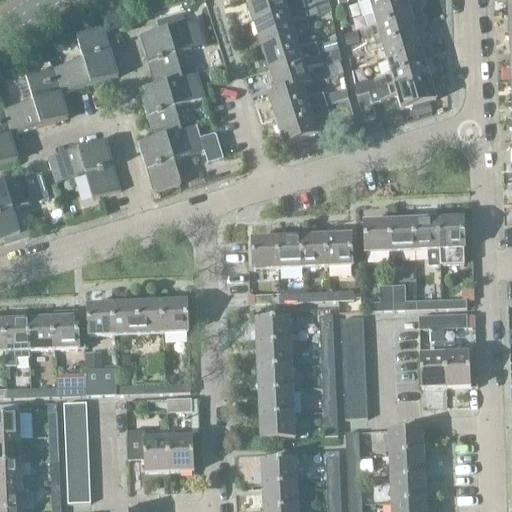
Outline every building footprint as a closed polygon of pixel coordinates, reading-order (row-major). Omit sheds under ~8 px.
[(246,0),(254,24),(305,8),(301,0),(292,0),(285,3),(283,0),(246,0)] [(376,0),(380,13),(381,14),(408,6),(416,4),(415,3),(414,3),(412,0),(358,0),(360,5),(376,0)] [(360,33),(363,45),(415,30),(408,6),(381,14),(380,13),(373,15),(377,28),(360,33)] [(254,24),(261,48),(296,37),(292,24),(308,19),(305,8),(254,24)] [(141,40),(155,89),(183,80),(177,58),(207,48),(199,23),(141,40)] [(84,62),(54,71),(62,96),(120,78),(104,29),(77,38),(84,62)] [(384,51),(387,64),(422,54),(415,30),(363,45),(366,56),(384,51)] [(261,48),(269,72),(319,57),(316,45),(300,50),(296,37),(261,48)] [(374,81),(354,87),(357,99),(369,96),(429,78),(422,54),(387,64),(391,77),(374,82),(374,81)] [(269,72),(276,96),(303,88),(311,86),(307,73),(323,68),(319,57),(269,72)] [(34,103),(4,113),(12,138),(69,120),(62,96),(54,71),(27,80),(34,103)] [(139,93),(154,141),(182,133),(175,110),(206,101),(198,76),(183,80),(155,89),(139,93)] [(372,105),(380,103),(381,104),(397,100),(401,113),(436,103),(429,78),(369,96),(372,105)] [(268,99),(276,123),(327,107),(323,96),(307,101),(303,88),(276,96),(268,99)] [(372,105),(369,96),(357,99),(364,123),(376,119),(372,105)] [(336,105),(344,130),(355,126),(348,102),(336,105)] [(327,107),(276,123),(283,148),(318,137),(314,123),(330,118),(327,107)] [(12,138),(4,113),(0,114),(0,167),(19,162),(12,138)] [(197,128),(182,133),(154,141),(138,146),(153,195),(181,187),(174,162),(204,153),(208,165),(223,161),(216,138),(213,136),(201,139),(197,128)] [(49,162),(56,187),(87,177),(94,201),(121,193),(106,144),(49,162)] [(41,175),(0,188),(0,242),(20,237),(13,212),(49,201),(41,175)] [(465,267),(463,221),(439,222),(440,268),(465,267)] [(439,222),(414,223),(415,254),(428,253),(429,268),(440,268),(439,222)] [(402,271),(402,254),(415,254),(414,223),(389,224),(391,255),(391,271),(402,271)] [(365,225),(366,256),(391,255),(389,224),(365,225)] [(352,269),(351,238),(326,239),(328,270),(352,269)] [(302,240),(303,271),(328,270),(326,239),(302,240)] [(277,241),(279,272),(303,271),(302,240),(277,241)] [(253,242),(255,273),(279,272),(277,241),(253,242)] [(368,315),(393,314),(392,289),(379,290),(380,306),(368,306),(368,315)] [(418,313),(417,305),(405,305),(405,289),(392,289),(393,314),(418,313)] [(304,306),(304,297),(303,297),(303,292),(279,293),(279,298),(280,298),(280,307),(304,306)] [(329,296),(329,305),(354,303),(353,294),(329,296)] [(329,305),(329,296),(304,297),(304,306),(329,305)] [(279,298),(255,299),(254,299),(255,308),(280,307),(280,298),(279,298)] [(442,304),(442,313),(466,312),(466,303),(442,304)] [(188,304),(163,305),(164,336),(189,335),(188,304)] [(442,313),(442,304),(417,305),(418,313),(442,313)] [(163,305),(138,306),(139,337),(164,336),(163,305)] [(138,306),(113,307),(114,338),(139,337),(138,306)] [(114,338),(113,307),(88,308),(90,339),(114,338)] [(61,315),(61,321),(53,322),(54,352),(84,351),(84,332),(78,333),(77,315),(61,315)] [(443,319),(443,332),(467,331),(467,318),(443,319)] [(443,332),(443,319),(419,320),(419,333),(443,332)] [(256,322),(257,346),(291,345),(290,321),(256,322)] [(364,333),(363,321),(341,322),(342,334),(364,333)] [(53,322),(28,323),(29,353),(54,352),(53,322)] [(4,324),(5,354),(6,368),(16,368),(15,360),(29,359),(29,353),(28,323),(4,324)] [(333,328),(320,328),(321,344),(333,343),(333,328)] [(342,345),(364,344),(364,333),(342,334),(342,345)] [(343,356),(365,355),(364,344),(342,345),(343,356)] [(471,390),(470,356),(454,357),(454,344),(445,345),(445,357),(447,391),(471,390)] [(257,346),(258,371),(292,369),(291,345),(257,346)] [(445,357),(445,345),(434,345),(434,358),(421,358),(423,392),(447,391),(445,357)] [(334,352),(321,352),(322,368),(334,367),(334,352)] [(390,354),(391,363),(408,363),(408,354),(390,354)] [(343,367),(365,366),(365,355),(343,356),(343,367)] [(344,378),(366,377),(365,366),(343,367),(344,378)] [(258,371),(259,395),(293,393),(292,369),(258,371)] [(85,373),(86,391),(86,399),(116,398),(116,390),(115,372),(85,373)] [(335,376),(322,377),(323,392),(335,391),(335,376)] [(344,389),(366,388),(366,377),(344,378),(344,389)] [(165,388),(165,397),(190,396),(190,387),(165,388)] [(165,397),(165,388),(141,389),(142,397),(165,397)] [(344,400),(367,399),(366,388),(344,389),(344,400)] [(142,397),(141,389),(116,390),(116,398),(142,397)] [(86,399),(86,391),(56,392),(56,400),(86,399)] [(32,401),(31,392),(7,393),(7,401),(32,401)] [(56,400),(56,392),(31,392),(32,401),(56,400)] [(259,395),(260,419),(294,417),(293,393),(259,395)] [(345,411),(367,410),(367,399),(344,400),(345,411)] [(336,400),(323,401),(324,416),(336,415),(336,400)] [(167,403),(167,416),(192,415),(191,402),(167,403)] [(65,418),(87,417),(87,406),(64,407),(65,418)] [(345,423),(368,422),(367,410),(345,411),(345,423)] [(47,416),(48,434),(58,434),(57,415),(47,416)] [(0,443),(21,442),(20,417),(0,418),(0,443)] [(65,429),(88,428),(87,417),(65,418),(65,429)] [(294,417),(260,419),(261,443),(295,441),(294,417)] [(337,424),(324,425),(325,440),(337,439),(337,424)] [(66,440),(88,439),(88,428),(65,429),(66,440)] [(157,441),(146,442),(145,434),(128,435),(129,465),(145,464),(146,476),(170,476),(169,432),(156,433),(157,441)] [(181,432),(169,432),(170,476),(194,475),(193,440),(181,441),(181,432)] [(388,434),(389,458),(424,457),(423,432),(388,434)] [(346,451),(359,451),(358,436),(345,436),(346,451)] [(66,451),(89,450),(88,439),(66,440),(66,451)] [(0,467),(22,466),(21,442),(0,443),(0,467)] [(58,448),(49,449),(50,465),(59,465),(58,448)] [(67,462),(89,461),(89,450),(66,451),(67,462)] [(389,458),(391,482),(425,481),(424,457),(389,458)] [(360,460),(346,460),(347,476),(360,475),(360,460)] [(67,473),(90,472),(89,461),(67,462),(67,473)] [(262,463),(263,487),(298,485),(296,461),(262,463)] [(59,465),(50,465),(50,482),(60,481),(59,465)] [(30,479),(22,480),(22,466),(0,467),(0,491),(23,490),(30,490),(30,479)] [(339,468),(326,469),(327,484),(340,484),(339,468)] [(68,484),(90,483),(90,472),(67,473),(68,484)] [(391,482),(392,507),(426,505),(425,481),(391,482)] [(68,495),(90,494),(90,483),(68,484),(68,495)] [(361,484),(347,485),(348,500),(362,499),(361,484)] [(263,487),(264,511),(299,510),(298,485),(263,487)] [(30,490),(23,490),(0,491),(0,511),(23,511),(23,500),(31,499),(30,490)] [(340,493),(327,493),(328,509),(341,508),(340,493)] [(68,495),(69,507),(91,506),(90,494),(68,495)] [(61,511),(60,497),(51,497),(51,511),(61,511)]
